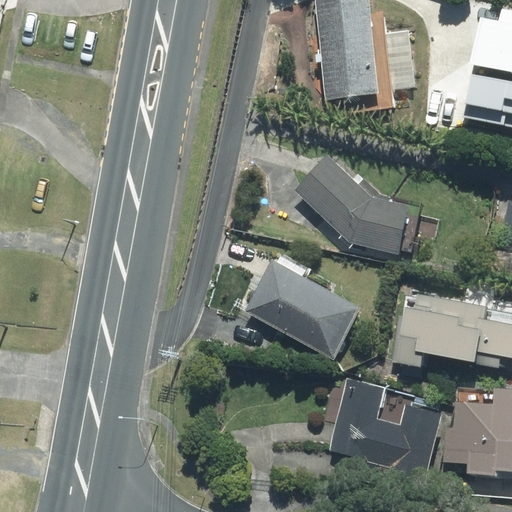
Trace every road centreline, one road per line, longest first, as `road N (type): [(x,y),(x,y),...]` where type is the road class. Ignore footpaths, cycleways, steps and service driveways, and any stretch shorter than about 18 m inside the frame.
road 1 (primary): [(74,511),(165,0)]
road 2 (unknown): [(209,111),(511,182)]
